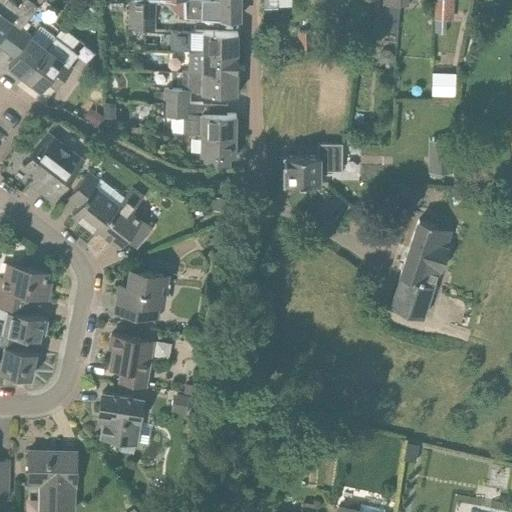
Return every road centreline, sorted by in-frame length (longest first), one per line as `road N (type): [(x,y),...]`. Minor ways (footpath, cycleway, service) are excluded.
road 1 (residential): [(204,511),(257,211),(249,0)]
road 2 (residential): [(0,408),(42,405),(61,390),(85,279),(71,256),(0,198)]
